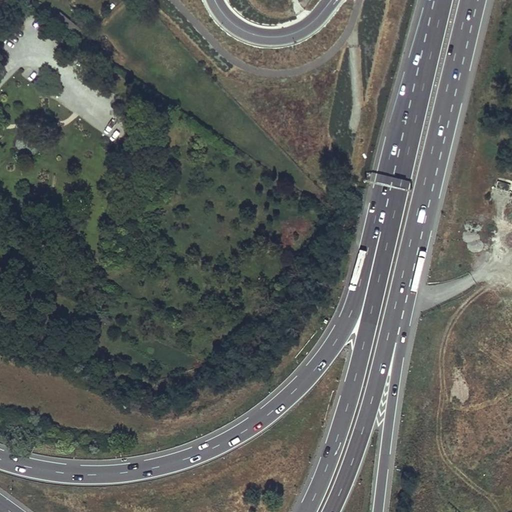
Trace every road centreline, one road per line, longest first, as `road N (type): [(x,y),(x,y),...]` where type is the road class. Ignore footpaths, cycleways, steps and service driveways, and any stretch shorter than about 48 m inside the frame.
road 1 (trunk): [(403,152),(383,186),(350,312),(307,377),(262,416),(229,438),(152,465),(64,469),(0,455)]
road 2 (trunk): [(403,152),(359,360),(331,459),(306,511)]
road 3 (trunk): [(331,511),(415,237)]
road 4 (trunk): [(377,511),(416,276),(415,237)]
road 5 (trunk): [(415,237),(474,0)]
road 6 (trunk): [(437,0),(403,152)]
road 7 (trunk): [(215,0),(240,27),(276,37),(310,24),(332,0)]
